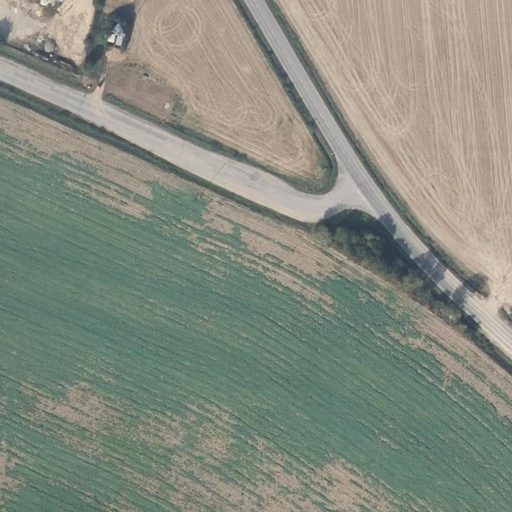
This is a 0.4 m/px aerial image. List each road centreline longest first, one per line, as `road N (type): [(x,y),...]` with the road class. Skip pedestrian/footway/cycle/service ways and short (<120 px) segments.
road 1 (unclassified): [(361,182),(322,208),(286,203),(0,70)]
road 2 (secondary): [(511,342),(449,284),(361,182)]
road 3 (secondary): [(361,182),(254,0)]
